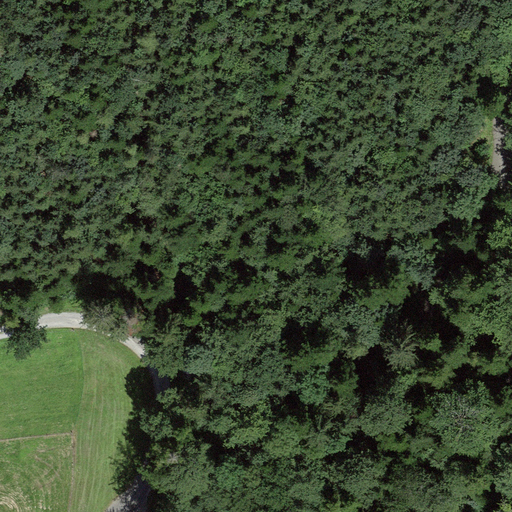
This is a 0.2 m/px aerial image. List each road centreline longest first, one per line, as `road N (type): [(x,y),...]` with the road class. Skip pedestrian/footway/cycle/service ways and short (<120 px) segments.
road 1 (track): [(511,151),(398,361),(298,511)]
road 2 (track): [(145,511),(152,400),(144,344),(91,320),(59,318),(0,332)]
road 3 (track): [(511,415),(412,388),(372,402)]
